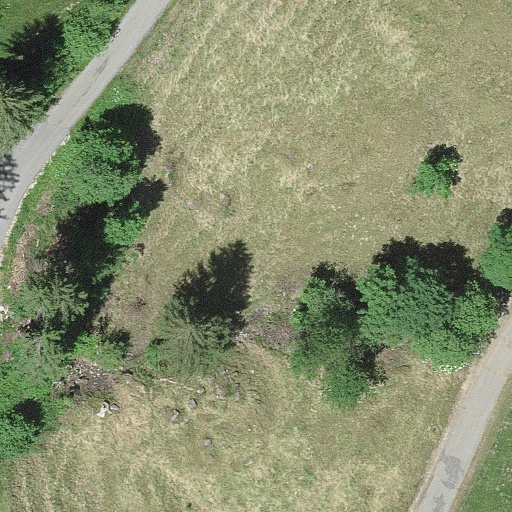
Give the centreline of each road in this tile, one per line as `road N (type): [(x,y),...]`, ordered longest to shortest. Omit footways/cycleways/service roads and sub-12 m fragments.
road 1 (unclassified): [(0,209),(32,154),(155,0)]
road 2 (unclassified): [(511,333),(430,511)]
